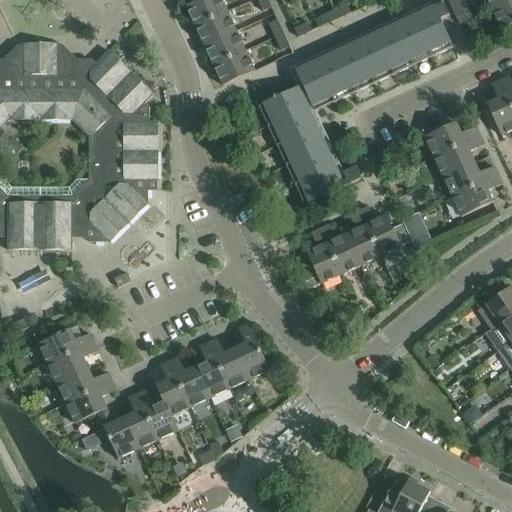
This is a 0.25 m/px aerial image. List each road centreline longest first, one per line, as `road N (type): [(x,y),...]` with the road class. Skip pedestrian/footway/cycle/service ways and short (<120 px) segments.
road 1 (residential): [(154,0),(189,77),(198,163),(246,276),(262,305),(338,387)]
road 2 (residential): [(338,387),(511,253)]
road 3 (residential): [(338,387),(376,428),(511,498)]
road 4 (residential): [(238,511),(261,450),(338,387)]
road 5 (residential): [(363,128),(511,59)]
